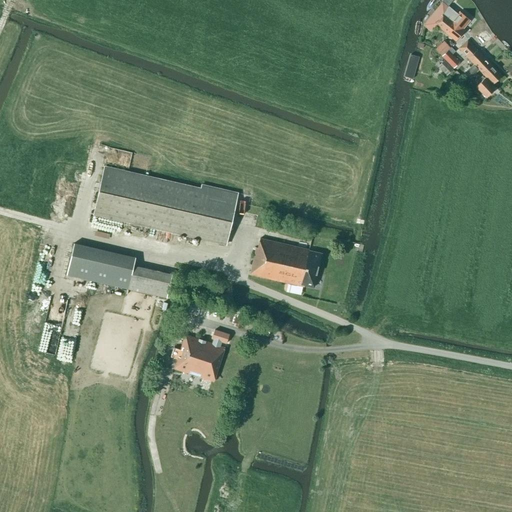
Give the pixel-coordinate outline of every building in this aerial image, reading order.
[(449,29),(446,33),(455,41),(464,30),(455,23),(459,17),(456,15),(464,5),(457,0),(454,0),(448,8),(442,15),(450,21),(446,26),(449,29)] [(442,15),(448,8),(443,4),(426,25),(432,30),(436,25),(446,33),(449,29),(446,26),(450,21),(442,15)] [(483,32),(476,39),(481,44),(488,37),(483,32)] [(482,73),(491,65),(467,40),(459,49),(474,65),(465,73),(469,78),(478,69),(482,73)] [(449,48),(444,42),(435,50),(441,56),(449,48)] [(459,62),(448,51),(442,57),(453,68),(459,62)] [(419,56),(408,53),(400,87),(410,90),(419,56)] [(501,65),(511,75),(511,73),(511,60),(509,58),(501,65)] [(452,70),(444,62),(439,67),(447,75),(452,70)] [(493,84),(501,76),(491,65),(482,73),(493,84)] [(476,87),(486,98),(494,90),(484,79),(482,76),(477,81),(479,83),(476,87)] [(104,167),(93,214),(226,245),(237,193),(202,185),(201,189),(104,167)] [(256,248),(250,275),(304,287),(304,285),(313,288),(321,254),(309,251),(309,250),(260,239),(258,248),(256,248)] [(66,275),(167,298),(172,275),(133,266),(135,255),(74,241),(66,275)] [(78,357),(87,307),(70,304),(60,354),(78,357)] [(216,340),(234,346),(237,338),(219,332),(216,340)] [(174,369),(213,382),(225,348),(215,345),(215,346),(213,345),(213,344),(185,335),(180,350),(173,348),(170,357),(177,359),(174,369)]
